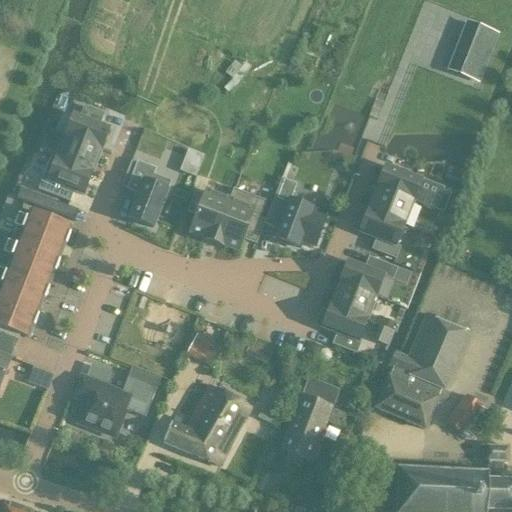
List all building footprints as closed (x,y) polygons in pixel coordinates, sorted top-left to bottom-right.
[(449,71),(479,82),(497,36),(467,24),(449,71)] [(74,116),(66,137),(101,151),(109,130),(102,128),(107,116),(85,108),(81,119),(74,116)] [(92,174),(101,151),(66,137),(57,161),(92,174)] [(196,178),(204,156),(188,150),(180,172),(196,178)] [(83,196),(92,174),(57,161),(51,158),(38,191),(70,203),(74,192),(83,196)] [(131,163),(121,188),(127,190),(138,195),(128,220),(153,229),(171,182),(153,176),(155,170),(137,163),(137,165),(131,163)] [(386,168),(377,188),(413,202),(435,211),(440,200),(417,191),(421,181),(386,168)] [(302,243),(315,247),(325,220),(312,215),(313,212),(289,203),(296,186),(281,180),(264,225),(277,230),(274,240),(299,249),(302,243)] [(403,226),(413,202),(377,188),(368,213),(403,226)] [(17,200),(24,203),(28,192),(21,189),(17,200)] [(229,201),(214,244),(223,248),(224,247),(238,252),(243,241),(256,246),(265,222),(259,220),(266,203),(233,190),(229,201)] [(28,192),(24,203),(31,206),(35,195),(28,192)] [(214,244),(229,201),(205,192),(203,197),(194,194),(187,213),(196,217),(190,234),(204,239),(204,240),(214,244)] [(31,206),(38,208),(42,197),(35,195),(31,206)] [(42,197),(38,208),(45,211),(49,200),(42,197)] [(45,211),(52,214),(56,203),(49,200),(45,211)] [(52,214),(59,217),(63,206),(56,203),(52,214)] [(59,217),(66,219),(71,208),(63,206),(59,217)] [(71,208),(66,219),(74,222),(78,211),(71,208)] [(27,214),(23,223),(68,240),(69,238),(68,237),(71,227),(29,211),(28,214),(27,214)] [(396,247),(403,226),(368,213),(360,233),(377,240),(373,252),(395,260),(400,248),(396,247)] [(68,240),(23,223),(19,233),(21,233),(19,237),(61,253),(66,242),(67,242),(68,240)] [(61,253),(19,237),(17,241),(16,241),(13,250),(57,267),(58,265),(57,265),(61,253)] [(57,267),(13,250),(9,260),(10,260),(8,264),(51,280),(55,269),(57,269),(57,267)] [(348,263),(340,284),(376,298),(383,278),(393,282),(397,269),(369,258),(365,270),(348,263)] [(51,280),(8,264),(7,269),(6,268),(2,278),(47,294),(48,292),(47,292),(51,280)] [(47,294),(2,278),(0,282),(0,292),(41,308),(45,296),(46,297),(47,294)] [(366,322),(376,298),(340,284),(330,308),(366,322)] [(41,308),(0,292),(0,308),(36,322),(37,320),(36,319),(41,308)] [(36,322),(0,308),(0,328),(28,339),(34,323),(36,324),(36,322)] [(330,308),(322,329),(336,335),(332,346),(355,356),(360,343),(358,342),(366,322),(330,308)] [(389,377),(375,409),(425,430),(438,398),(434,397),(438,387),(444,390),(468,332),(445,323),(445,322),(427,314),(408,359),(395,353),(389,367),(394,369),(390,378),(389,377)] [(391,332),(394,324),(381,319),(378,327),(391,332)] [(10,360),(18,342),(0,334),(0,386),(11,360),(10,360)] [(255,338),(248,353),(272,364),(279,350),(255,338)] [(223,351),(211,344),(202,359),(215,366),(223,351)] [(309,344),(304,357),(316,362),(321,349),(309,344)] [(25,380),(47,389),(53,375),(32,366),(25,380)] [(82,379),(77,394),(87,398),(85,403),(77,424),(101,434),(115,439),(116,434),(125,411),(145,419),(159,382),(159,381),(131,370),(131,371),(122,394),(109,389),(85,380),(82,379)] [(308,380),(281,451),(288,454),(285,462),(301,468),(304,460),(311,463),(326,423),(340,428),(345,416),(331,410),(338,392),(308,380)] [(171,425),(163,444),(219,468),(251,411),(211,387),(186,431),(171,425)] [(283,393),(272,414),(276,416),(287,395),(283,393)] [(462,434),(482,406),(467,396),(447,424),(462,434)] [(272,426),(277,417),(269,414),(265,423),(272,426)] [(393,501),(393,504),(396,504),(395,511),(511,511),(511,483),(502,483),(502,480),(501,480),(502,464),(507,464),(508,448),(486,446),(485,462),(487,462),(486,471),(484,471),(484,474),(472,473),(472,470),(469,470),(469,473),(458,472),(458,469),(455,469),(455,472),(444,472),(444,468),(441,468),(440,471),(430,471),(430,468),(427,468),(426,471),(416,470),(416,467),(412,467),(412,470),(400,469),(400,466),(397,466),(397,482),(393,482),(393,485),(396,486),(396,501),(393,501)] [(29,511),(2,503),(0,508),(0,511),(29,511)]
